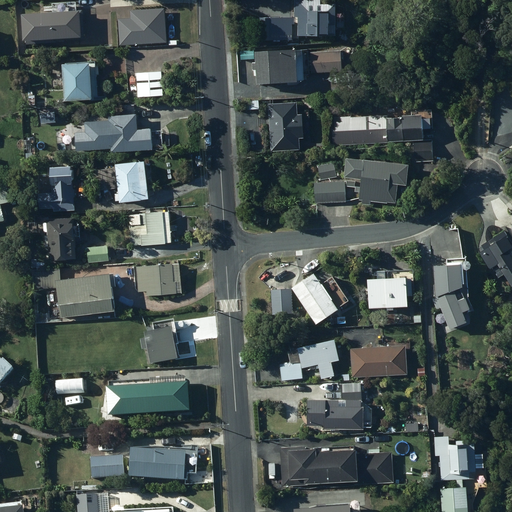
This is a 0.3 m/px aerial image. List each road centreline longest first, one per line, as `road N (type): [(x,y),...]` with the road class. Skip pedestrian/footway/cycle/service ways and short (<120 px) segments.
road 1 (residential): [(224,248),(410,225),(436,215),(482,177)]
road 2 (residential): [(242,511),(224,248)]
road 3 (residential): [(224,248),(209,0)]
